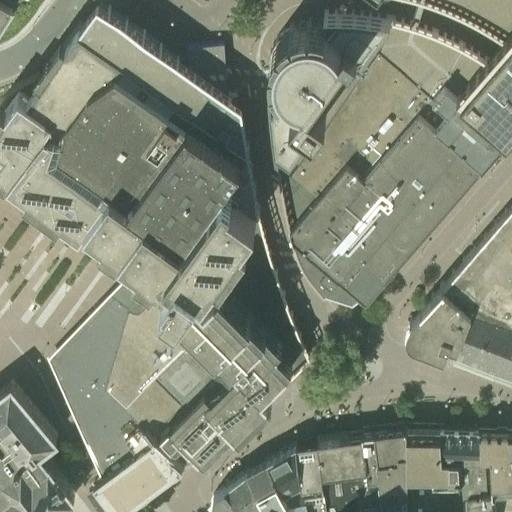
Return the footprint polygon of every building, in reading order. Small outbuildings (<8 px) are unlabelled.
[(116,299),(64,371),(63,372),(87,424),(117,411),(125,403),(184,459),(185,459),(185,460),(197,448),(200,450),(224,426),(230,420),(235,425),(265,395),(266,395),(310,352),(309,351),(309,352),(299,330),(292,313),(285,295),(281,285),(275,268),(271,254),(268,243),(264,230),(258,208),(257,202),(249,154),(248,143),(242,100),(228,89),(224,40),(187,42),(188,53),(179,54),(104,0),(100,0),(84,24),(82,22),(80,25),(31,93),(20,84),(0,107),(0,141),(3,144),(0,148),(0,166),(112,247),(132,262),(134,264),(141,255),(150,261),(132,286),(127,283),(116,299)] [(0,0),(0,17),(4,10),(8,13),(10,11),(11,7),(11,3),(12,0),(11,0),(0,0)] [(389,10),(368,7),(344,4),(325,4),(319,11),(305,13),(289,15),(283,17),(264,49),(263,56),(267,76),(256,90),(268,99),(271,125),(274,143),(276,156),(278,168),(280,184),(282,194),(285,207),(287,217),(289,224),(292,231),(295,242),(297,247),(297,251),(299,254),(300,257),(302,260),(304,262),(306,264),(308,266),(309,267),(310,268),(311,268),(312,269),(314,269),(316,269),(317,269),(318,269),(320,268),(322,267),(324,266),(325,265),(327,263),(328,263),(329,261),(331,260),(345,272),(346,273),(347,274),(355,281),(379,279),(388,269),(389,268),(393,261),(394,260),(478,163),(479,164),(481,162),(479,161),(478,161),(434,122),(447,107),(432,94),(431,93),(443,79),(461,95),(460,96),(506,135),(511,127),(511,0),(431,0),(436,2),(440,3),(450,7),(455,10),(464,14),(467,15),(477,21),(481,23),(489,28),(493,30),(501,35),(507,40),(503,46),(503,47),(504,48),(502,50),(500,52),(499,51),(498,51),(491,60),(476,50),(458,40),(444,33),(433,28),(417,22),(406,19),(393,16),(386,14),(389,10)] [(435,122),(482,163),(506,135),(460,96),(444,82),(432,94),(447,107),(447,108),(435,122)] [(511,371),(511,200),(411,315),(403,329),(409,339),(411,339),(439,350),(442,343),(453,348),(454,349),(511,371)] [(58,432),(14,377),(0,387),(0,502),(7,511),(67,511),(61,503),(76,493),(40,446),(58,432)] [(125,403),(117,411),(87,424),(107,469),(95,478),(118,509),(184,460),(184,459),(125,403)] [(360,511),(404,511),(405,424),(362,429),(363,432),(369,478),(360,504),(360,511)] [(407,424),(405,424),(404,511),(462,511),(463,505),(457,454),(441,454),(439,425),(407,424)] [(481,491),(483,459),(479,459),(478,427),(439,425),(441,454),(457,454),(463,505),(462,511),(490,511),(489,491),(481,491)] [(511,511),(511,428),(478,427),(479,459),(483,459),(481,491),(489,491),(490,511),(511,511)] [(327,511),(360,511),(360,504),(369,478),(363,432),(317,438),(327,511)] [(327,511),(317,438),(296,441),(306,511),(327,511)] [(292,511),(306,511),(296,441),(267,456),(292,511)] [(292,511),(267,456),(247,467),(270,511),(266,511),(261,511),(260,511),(292,511)] [(261,511),(266,511),(270,511),(247,467),(214,492),(210,506),(217,511),(260,511),(261,511)]
